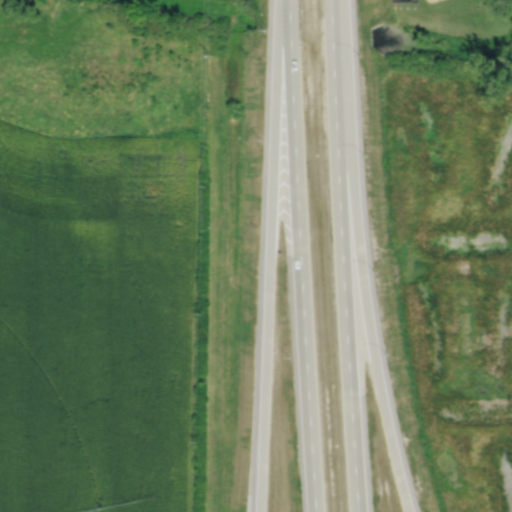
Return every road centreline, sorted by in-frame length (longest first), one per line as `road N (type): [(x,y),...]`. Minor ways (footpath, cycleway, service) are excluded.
road 1 (motorway): [(408,511),(365,296),(344,0)]
road 2 (motorway): [(358,511),(330,0)]
road 3 (motorway): [(288,0),(315,511)]
road 4 (motorway): [(277,0),(260,511)]
